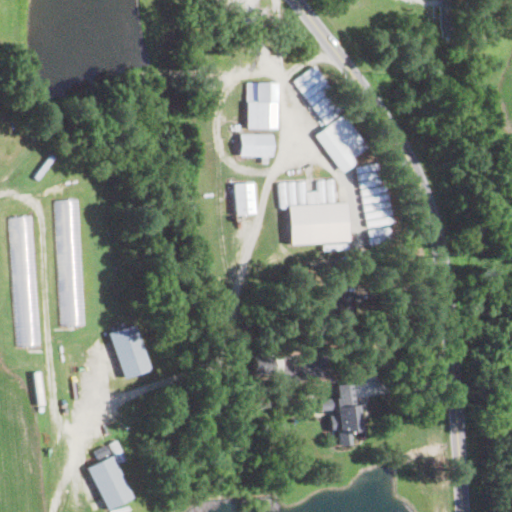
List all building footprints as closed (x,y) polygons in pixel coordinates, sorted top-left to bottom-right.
[(458,0),(458,2),(458,7),(474,7),(474,24),(457,24),(458,38),(440,38),(440,29),(438,29),(438,23),(438,7),(439,7),(439,0),(458,0)] [(320,124),(341,112),(313,66),(293,78),(320,124)] [(275,129),(246,129),(246,83),(276,83),(275,129)] [(335,137),(337,140),(350,131),(356,139),(344,149),(347,153),(362,142),(366,148),(351,159),(354,163),(341,173),(314,136),(339,117),(347,127),(334,136),(335,137)] [(272,155),(271,156),(266,156),(266,165),(261,165),(261,157),(238,156),(238,135),(272,135),(272,155)] [(52,157),(40,175),(34,172),(46,153),(52,157)] [(375,163),(378,178),(382,178),(391,224),(366,228),(355,167),(375,163)] [(332,180),(333,203),(344,203),(347,241),(288,245),(286,207),(287,207),(286,183),(294,183),(295,206),(298,205),(297,182),(304,182),(305,205),(308,205),(306,182),(313,182),(315,204),(317,204),(316,182),(323,181),(324,204),(327,204),(325,181),(332,180)] [(238,215),(235,215),(233,185),(252,183),(255,214),(238,215)] [(82,307),(59,308),(54,200),(77,199),(82,307)] [(37,344),(16,345),(9,217),(30,216),(37,344)] [(293,269),(293,280),(284,279),(285,269),(293,269)] [(353,302),(353,308),(356,308),(356,318),(368,317),(368,330),(357,330),(357,337),(337,337),(337,314),(326,315),(325,302),(337,301),(337,295),(353,294),(353,302)] [(124,378),(122,379),(107,334),(134,325),(149,370),(124,378)] [(261,375),(252,375),(251,357),(273,356),(273,374),(261,375)] [(355,405),(355,406),(357,406),(359,429),(349,431),(350,446),(339,447),(337,431),(330,432),(328,416),(335,416),(334,410),(320,411),(318,400),(336,398),(334,385),(352,383),(355,405)] [(98,459),(97,460),(93,452),(105,446),(108,454),(98,459)] [(110,509),(106,511),(85,469),(111,456),(132,498),(110,509)]
